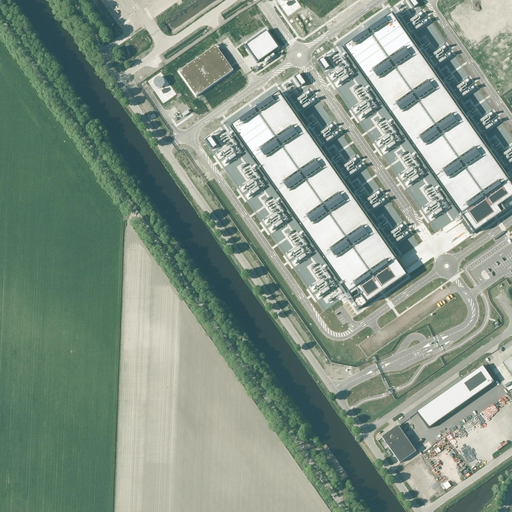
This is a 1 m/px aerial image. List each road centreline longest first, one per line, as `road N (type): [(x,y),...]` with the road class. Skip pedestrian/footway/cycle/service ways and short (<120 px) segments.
road 1 (unclassified): [(0,15),(346,511)]
road 2 (unclassified): [(363,434),(116,82)]
road 3 (unclassified): [(511,330),(363,434)]
road 4 (unclassified): [(116,82),(233,0)]
